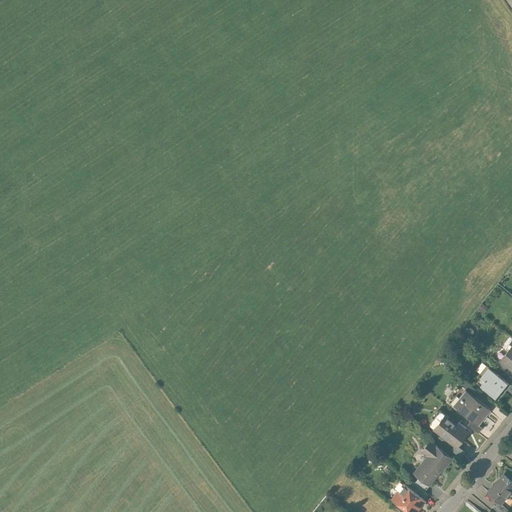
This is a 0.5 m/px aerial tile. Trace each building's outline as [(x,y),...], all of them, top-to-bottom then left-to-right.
[(478,310),(485,315),(490,309),(483,304),(478,310)] [(511,346),(500,360),(511,369),(511,346)] [(506,380),(489,366),(481,376),(485,379),(480,385),(498,400),(506,390),(511,384),(506,380)] [(462,386),(466,389),(475,397),(479,392),(466,382),(462,386)] [(475,397),(466,389),(454,404),(472,419),(478,424),(491,409),(475,397)] [(434,428),(454,444),(457,446),(470,431),(446,412),(434,428)] [(482,427),(478,424),(472,419),(468,423),(478,431),(482,427)] [(452,458),(430,440),(422,450),(428,455),(413,473),(420,478),(430,486),(452,458)] [(457,446),(454,444),(450,449),(460,457),(464,452),(457,446)] [(352,469),(356,472),(361,467),(357,463),(352,469)] [(511,490),(511,480),(503,473),(487,492),(498,501),(501,504),(511,490)] [(425,492),(430,486),(420,478),(415,484),(425,492)] [(425,492),(415,484),(412,481),(408,486),(424,498),(427,494),(425,492)] [(424,498),(408,486),(404,483),(392,498),(409,511),(416,511),(426,500),(424,498)] [(498,501),(495,505),(503,511),(507,511),(508,509),(501,504),(498,501)]
